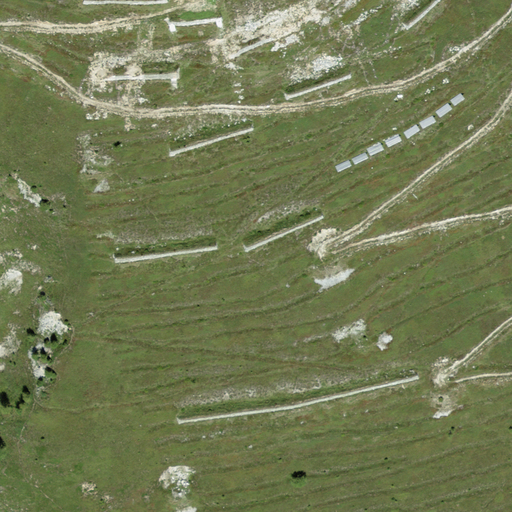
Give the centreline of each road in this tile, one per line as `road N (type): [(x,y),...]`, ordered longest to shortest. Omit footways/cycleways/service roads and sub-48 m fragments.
road 1 (track): [(511,19),(419,82),(294,105),(134,110),(91,96),(42,58),(0,41)]
road 2 (track): [(511,205),(337,254),(333,243),(430,180),(511,105)]
road 3 (track): [(0,19),(107,22),(208,6)]
road 4 (track): [(511,380),(462,381),(457,369),(511,322)]
